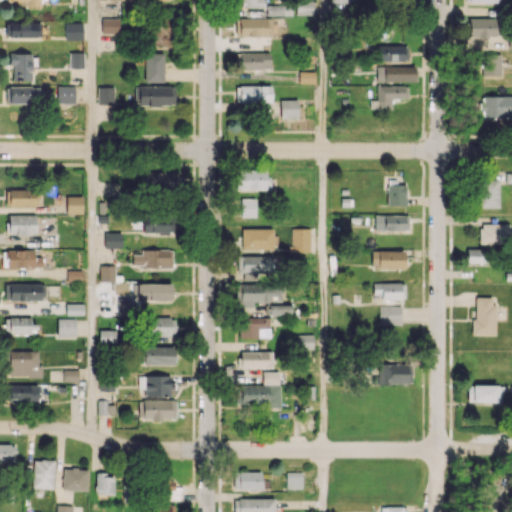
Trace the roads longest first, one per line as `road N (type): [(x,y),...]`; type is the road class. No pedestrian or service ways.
road 1 (residential): [(438,0),(437,511)]
road 2 (residential): [(511,150),(0,150)]
road 3 (residential): [(207,0),(207,511)]
road 4 (residential): [(438,450),(156,450),(69,431),(0,427)]
